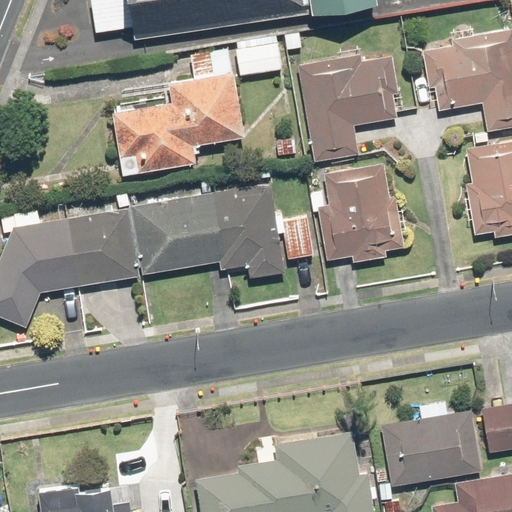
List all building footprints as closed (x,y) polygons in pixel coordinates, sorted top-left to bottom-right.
[(312,6),(311,0),(99,0),(103,28),(139,23),(139,30),(312,6)] [(511,125),(511,22),(460,31),(462,40),(425,47),(435,106),(487,97),(492,129),(511,125)] [(284,37),(242,42),(246,70),(288,65),(284,37)] [(176,98),(114,108),(124,171),(203,158),(200,140),(248,133),(237,68),(231,69),(227,45),(194,50),(197,74),(173,77),(176,98)] [(368,50),(304,60),(319,153),(365,146),(360,118),(409,110),(399,52),(369,57),(368,50)] [(511,135),(471,143),(477,176),(470,177),(480,233),(499,229),(499,233),(511,230),(511,135)] [(394,196),(389,160),(328,167),(330,188),(317,190),(320,207),(325,207),(332,255),(358,252),(358,256),(392,252),(391,246),(409,244),(402,195),(394,196)] [(122,193),(124,204),(45,217),(44,206),(19,210),(21,221),(0,272),(0,307),(30,320),(42,289),(225,259),(227,277),(293,266),(292,255),(321,250),(315,210),(281,216),(274,179),(135,202),(133,191),(122,193)] [(511,397),(485,402),(491,443),(511,439),(511,397)] [(479,403),(385,417),(395,479),(488,465),(479,403)] [(241,464),(202,470),(208,511),(381,511),(374,461),(367,462),(361,422),(261,437),(264,454),(240,458),(241,464)] [(511,511),(511,465),(461,473),(465,497),(437,501),(438,511),(511,511)] [(136,511),(134,493),(120,495),(118,474),(44,484),(47,511),(136,511)]
